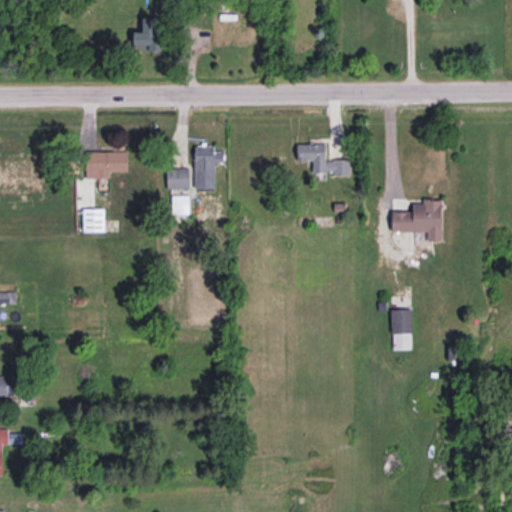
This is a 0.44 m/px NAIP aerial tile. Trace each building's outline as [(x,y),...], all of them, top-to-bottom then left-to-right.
[(156,32),(156,17),(142,17),(143,31),(133,31),(133,44),(148,44),(148,50),(162,50),(162,32),(156,32)] [(325,143),(297,143),(297,160),(312,160),(312,172),(333,171),(333,175),(349,175),(349,159),(325,159),(325,143)] [(213,145),(194,145),(195,188),(215,188),(215,162),(224,162),(223,151),(213,151),(213,145)] [(127,150),(85,151),(86,178),(109,177),(109,171),(128,171),(127,150)] [(442,199),(423,199),(423,203),(412,203),(412,210),(392,211),(392,231),(427,231),(427,240),(442,240),(442,199)] [(411,308),(391,309),(392,349),(412,349),(411,308)] [(0,395),(14,395),(13,374),(0,374),(0,395)] [(0,427),(0,471),(2,472),(1,444),(8,443),(7,428),(0,427)]
